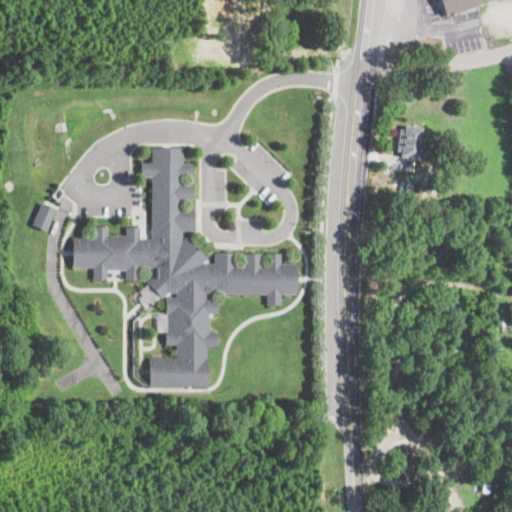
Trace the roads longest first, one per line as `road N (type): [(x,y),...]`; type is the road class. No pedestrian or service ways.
road 1 (residential): [(355,511),(344,233),(367,0)]
road 2 (residential): [(359,73),(511,48)]
